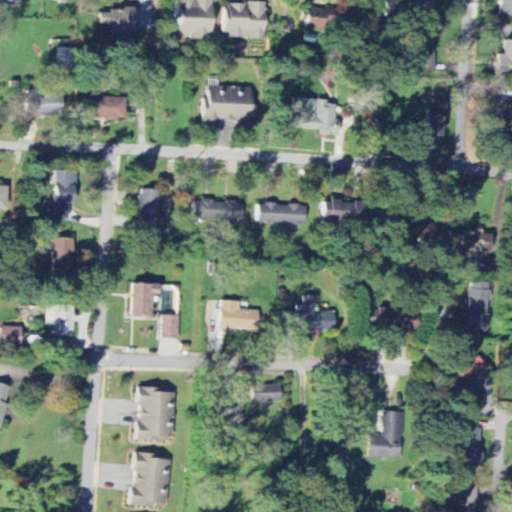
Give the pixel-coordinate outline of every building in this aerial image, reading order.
[(174,0),(174,39),(208,40),(209,0),(174,0)] [(415,0),(412,0),(383,1),(383,22),(416,21),(415,0)] [(511,0),(498,0),(498,16),(511,16),(511,0)] [(263,5),(221,4),(220,39),(262,40),(263,5)] [(107,33),(133,34),(133,11),(97,10),(97,25),(107,25),(107,33)] [(332,11),(304,10),(303,30),(331,30),(332,11)] [(412,42),(413,73),(433,73),(432,41),(412,42)] [(511,41),(503,41),(502,55),(496,55),(494,76),(511,77),(511,41)] [(199,124),(253,125),(254,89),(205,87),(204,105),(200,104),(199,124)] [(60,95),(25,93),(24,116),(59,118),(60,95)] [(89,119),(122,121),(123,97),(90,96),(89,119)] [(288,130),(320,131),(320,136),(333,137),(334,102),(289,100),(288,130)] [(423,143),(439,144),(440,111),(424,110),(423,143)] [(67,204),(73,204),(73,174),(53,173),(52,220),(67,220),(67,204)] [(154,239),(155,190),(138,190),(137,239),(154,239)] [(240,221),(241,206),(232,206),(232,199),(223,199),(223,202),(191,201),(191,220),(240,221)] [(319,202),(319,222),(363,222),(363,201),(319,202)] [(254,224),(303,225),(303,206),(254,205),(254,224)] [(435,241),(436,222),(395,221),(394,240),(435,241)] [(459,252),(459,262),(471,262),(471,251),(490,251),(491,235),(449,234),(448,252),(459,252)] [(49,275),(73,275),(72,240),(44,240),(44,254),(49,254),(49,275)] [(156,286),(128,285),(127,317),(149,318),(149,296),(156,296),(156,286)] [(485,333),(487,289),(467,288),(465,332),(485,333)] [(312,314),(312,297),(301,297),(301,306),(294,306),(294,315),(281,315),(281,332),(334,332),(334,314),(312,314)] [(217,329),(256,331),(257,312),(236,311),(236,302),(218,302),(217,329)] [(71,307),(45,306),(44,327),(52,327),(51,337),(70,337),(71,307)] [(368,310),(366,330),(414,333),(416,313),(368,310)] [(176,317),(159,317),(158,340),(176,340),(176,317)] [(0,346),(18,347),(19,328),(0,327),(0,346)] [(484,386),(478,376),(485,371),(477,358),(452,373),(457,381),(450,385),(460,401),(484,386)] [(0,417),(8,388),(0,385),(0,417)] [(249,404),(279,403),(279,386),(249,387),(249,404)] [(133,442),(169,443),(171,391),(136,389),(133,442)] [(366,459),(400,461),(402,415),(380,414),(379,436),(367,435),(366,459)] [(456,464),(480,465),(481,454),(477,454),(479,422),(458,421),(456,464)] [(127,506),(163,509),(167,462),(145,460),(145,455),(131,454),(127,506)] [(473,511),(475,488),(455,487),(455,494),(443,493),(443,504),(454,504),(453,511),(473,511)]
